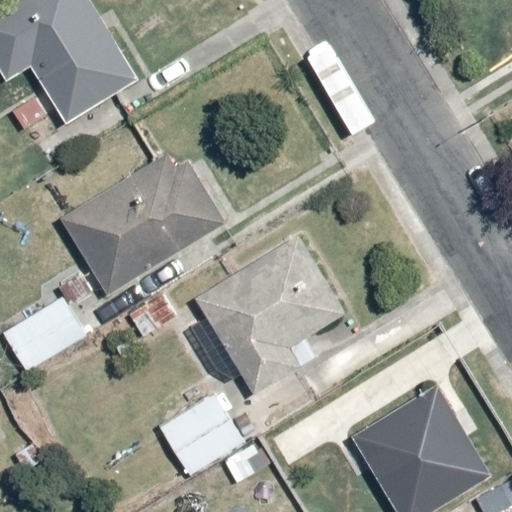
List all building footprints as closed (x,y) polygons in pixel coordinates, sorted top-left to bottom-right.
[(92,0),(6,0),(0,4),(0,71),(5,79),(31,64),(66,121),(139,77),(92,0)] [(168,150),(59,215),(107,296),(228,224),(189,158),(177,166),(168,150)] [(298,232),(193,297),(253,394),(301,365),(289,345),(346,310),(298,232)] [(97,330),(74,291),(8,330),(31,369),(97,330)] [(437,383),(352,434),(398,511),(424,511),(491,472),(437,383)] [(251,439),(223,390),(164,424),(193,472),(251,439)]
